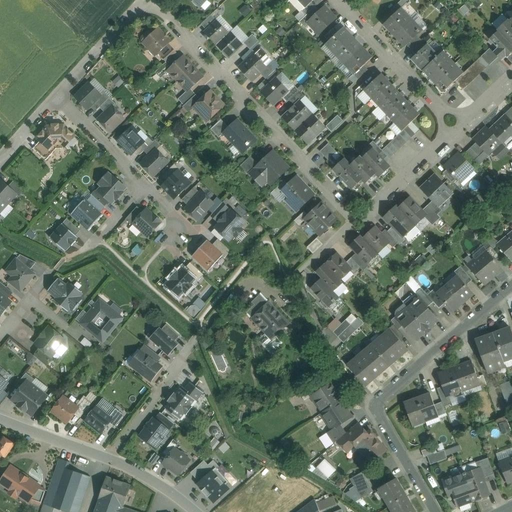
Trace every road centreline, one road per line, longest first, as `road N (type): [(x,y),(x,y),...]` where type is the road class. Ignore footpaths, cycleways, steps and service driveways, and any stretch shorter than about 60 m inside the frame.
road 1 (residential): [(439,148),(358,219),(150,0)]
road 2 (residential): [(511,287),(377,401),(434,511)]
road 3 (residential): [(107,459),(202,330)]
road 4 (residential): [(439,106),(344,0)]
road 5 (residential): [(149,0),(58,97)]
road 6 (residential): [(58,97),(148,184)]
